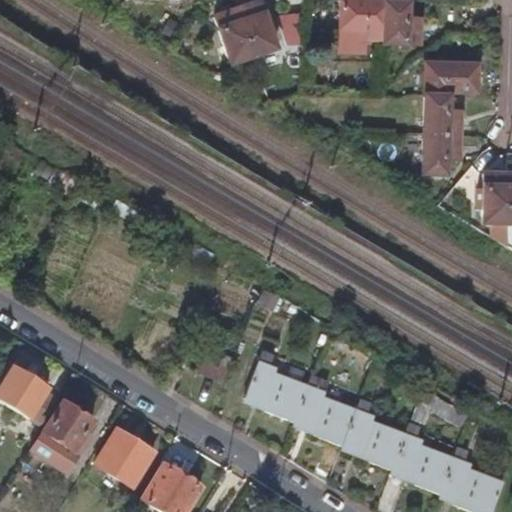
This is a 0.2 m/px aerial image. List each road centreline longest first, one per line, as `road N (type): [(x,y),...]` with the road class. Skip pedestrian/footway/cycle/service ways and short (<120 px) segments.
road 1 (residential): [(0,311),(330,511)]
road 2 (residential): [(504,0),(498,130)]
